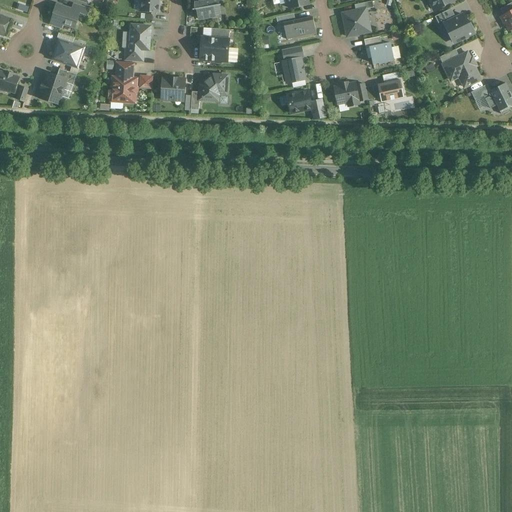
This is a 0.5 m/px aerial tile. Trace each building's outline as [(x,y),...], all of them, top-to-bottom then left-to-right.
[(141,0),(141,12),(145,12),(159,13),(159,0),(141,0)] [(219,5),(219,0),(199,0),(199,4),(195,3),(194,10),(193,10),(193,11),(197,10),(198,19),(215,16),(214,7),(220,6),(220,5),(219,5)] [(308,5),(308,3),(307,0),(285,0),(287,3),(289,3),(290,9),(308,5)] [(426,0),(435,17),(451,9),(459,5),(456,0),(426,0)] [(355,5),(355,9),(356,9),(356,11),(366,9),(374,8),(372,2),(355,5)] [(74,4),(72,10),(80,12),(79,14),(88,17),(90,9),(74,4)] [(63,24),(74,28),(79,14),(80,12),(72,10),(57,5),(51,24),(61,28),(63,24)] [(511,5),(501,11),(504,17),(511,12),(511,5)] [(370,32),(370,29),(370,28),(366,9),(343,14),(347,37),(370,32)] [(435,17),(437,20),(440,27),(444,24),(456,18),(455,17),(451,9),(435,17)] [(508,35),(511,32),(511,12),(504,17),(500,18),(508,35)] [(294,14),(282,16),(276,18),(278,24),(295,21),(294,14)] [(468,26),(464,18),(463,15),(444,24),(450,36),(453,35),(456,43),(475,33),(471,25),(468,26)] [(0,34),(4,36),(9,19),(0,16),(0,34)] [(316,34),(313,19),(313,17),(283,23),(287,40),(316,34)] [(150,27),(145,26),(132,25),(130,49),(148,51),(149,50),(150,27)] [(229,40),(229,33),(229,30),(212,29),(211,39),(229,40)] [(57,39),(59,40),(73,44),(74,39),(59,33),(57,39)] [(370,48),(379,46),(382,45),(380,37),(364,40),(366,49),(370,48)] [(221,63),(222,62),(227,62),(229,40),(202,38),(200,60),(201,60),(214,61),(215,63),(221,63)] [(52,60),(78,68),(84,48),(73,44),(59,40),(52,60)] [(390,44),(380,46),(370,48),(373,64),(380,63),(385,62),(387,62),(387,61),(394,60),(390,44)] [(285,62),(303,58),(300,47),(283,50),(285,62)] [(125,60),(138,61),(143,61),(144,50),(130,49),(126,49),(125,60)] [(443,65),(449,62),(459,57),(456,50),(440,58),(443,65)] [(480,80),(477,74),(474,66),(474,65),(471,59),(470,59),(467,53),(443,65),(449,77),(454,74),(458,76),(464,88),(480,80)] [(300,59),(286,62),(285,62),(283,62),(288,83),(305,80),(305,79),(300,59)] [(115,78),(122,78),(133,79),(133,76),(121,76),(121,70),(121,62),(117,62),(116,62),(115,78)] [(121,70),(121,76),(133,76),(134,63),(121,62),(121,70)] [(60,69),(57,77),(67,80),(66,83),(73,86),(77,75),(60,69)] [(10,92),(15,94),(17,86),(20,78),(13,75),(14,74),(6,71),(6,73),(0,70),(0,88),(1,89),(1,90),(10,93),(10,92)] [(383,76),(385,81),(401,77),(400,72),(383,76)] [(40,98),(59,104),(66,83),(67,80),(57,77),(48,73),(44,84),(43,84),(41,89),(43,89),(40,98)] [(219,94),(221,94),(222,94),(226,95),(227,76),(214,75),(213,75),(201,86),(200,100),(218,101),(219,94)] [(137,79),(129,79),(113,78),(112,90),(110,93),(110,98),(111,100),(111,101),(134,103),(135,103),(136,94),(137,94),(136,93),(136,89),(137,89),(137,88),(136,88),(137,79)] [(163,79),(163,81),(162,99),(174,100),(174,97),(184,98),(185,81),(177,80),(177,79),(171,79),(171,80),(163,79)] [(401,80),(390,82),(389,83),(378,85),(381,103),(404,98),(401,80)] [(359,104),(356,92),(355,83),(348,85),(348,83),(347,84),(341,85),(342,86),(341,86),(335,88),(338,104),(348,103),(348,107),(359,104)] [(358,101),(359,101),(368,99),(365,85),(356,87),(358,101)] [(21,87),(17,86),(15,94),(18,95),(16,100),(24,102),(29,89),(21,86),(21,87)] [(475,103),(493,96),(492,94),(489,87),(472,95),(475,103)] [(501,115),(511,110),(511,96),(508,87),(492,94),(493,96),(501,115)] [(308,91),(300,93),(288,96),(291,113),(311,109),(308,91)] [(199,110),(199,100),(200,93),(192,92),(191,109),(191,110),(199,110)] [(326,118),(325,115),(322,100),(310,103),(314,120),(326,118)] [(78,440),(83,296),(25,293),(19,438),(78,440)]
